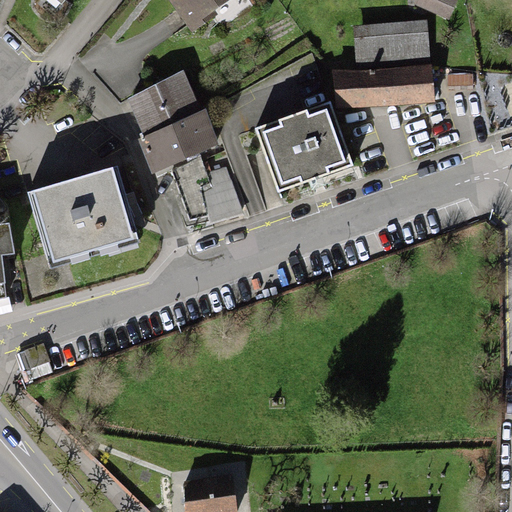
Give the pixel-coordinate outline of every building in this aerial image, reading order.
[(169,0),(191,28),(212,13),(207,7),(217,0),(169,0)] [(426,0),(425,4),(444,13),(450,0),(426,0)] [(357,62),(423,61),(423,35),(357,36),(357,62)] [(334,73),(335,107),(435,105),(434,70),(392,73),(373,74),(373,72),(366,72),(366,74),(357,75),(334,73)] [(147,134),(194,113),(194,112),(178,76),(130,97),(145,130),(147,134)] [(328,103),(252,131),(275,194),(351,165),(328,103)] [(145,130),(141,132),(142,136),(142,137),(154,171),(178,159),(218,140),(204,108),(194,112),(194,113),(147,134),(145,130)] [(201,158),(171,173),(188,221),(207,217),(209,221),(242,214),(226,169),(207,175),(201,158)] [(69,184),(25,196),(43,259),(63,253),(64,256),(117,241),(116,238),(132,233),(114,171),(69,184)] [(0,297),(5,297),(1,258),(15,257),(9,226),(4,227),(3,216),(0,216),(0,297)] [(19,354),(29,381),(54,372),(45,348),(44,344),(19,354)] [(236,511),(232,476),(184,483),(183,511),(236,511)]
